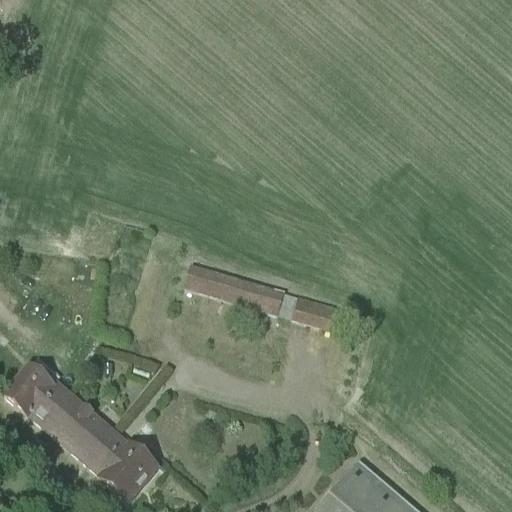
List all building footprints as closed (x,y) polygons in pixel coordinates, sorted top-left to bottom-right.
[(114,254),(112,273),(139,275),(141,256),(114,254)] [(182,295),(336,340),(343,316),(297,302),(296,305),(282,300),(283,298),(190,270),(182,295)] [(54,387),(55,388),(60,381),(38,362),(30,372),(51,390),(54,387)] [(63,454),(93,420),(55,388),(54,387),(51,390),(30,372),(3,404),(26,424),(27,423),(63,454)] [(99,486),(126,510),(157,474),(127,448),(126,449),(93,420),(63,454),(100,485),(99,486)] [(406,511),(358,470),(320,511),(406,511)] [(186,508),(191,504),(170,483),(165,487),(186,508)]
